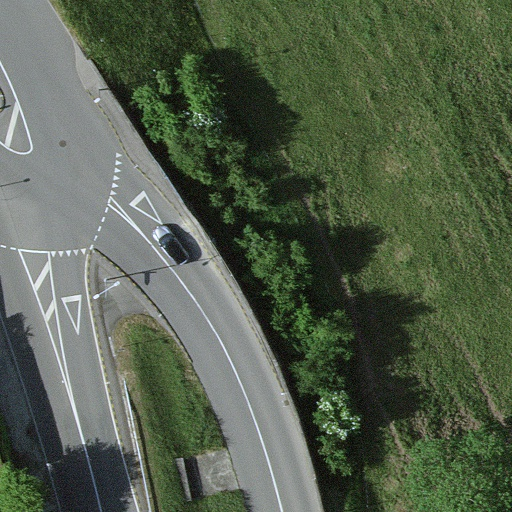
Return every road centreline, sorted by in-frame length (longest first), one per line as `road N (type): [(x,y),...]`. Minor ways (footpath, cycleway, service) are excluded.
road 1 (tertiary): [(281,511),(254,415),(185,283),(131,222),(73,183)]
road 2 (primary): [(102,511),(25,217)]
road 3 (primary): [(73,183),(77,131),(0,0)]
